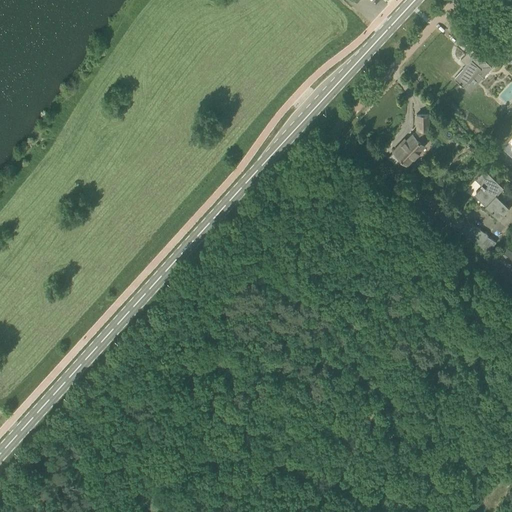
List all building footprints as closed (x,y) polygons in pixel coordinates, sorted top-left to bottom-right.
[(511,43),(511,36),(509,33),(503,38),(509,46),(511,43)] [(469,91),(478,81),(492,67),(471,47),(460,59),(466,64),(454,78),(459,82),(462,86),(463,85),(469,91)] [(426,145),(425,144),(427,141),(422,136),(429,130),(428,114),(416,115),(417,130),(413,134),(401,146),(399,144),(393,151),(408,165),(426,145)] [(484,170),(476,179),(483,186),(474,195),(499,218),(509,207),(496,195),(500,191),(503,187),(484,170)] [(424,203),(433,209),(441,199),(433,192),(424,203)] [(435,212),(460,231),(483,248),(485,244),(483,243),(487,236),(487,233),(468,221),(466,223),(451,211),(457,205),(448,197),(435,212)] [(422,201),(416,208),(428,219),(434,212),(422,201)] [(511,251),(507,248),(500,257),(511,264),(511,251)]
